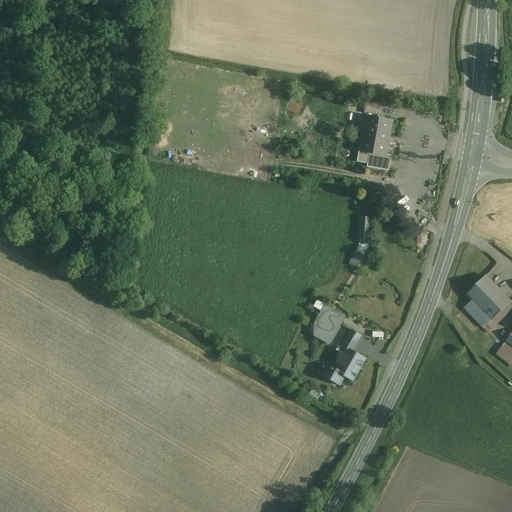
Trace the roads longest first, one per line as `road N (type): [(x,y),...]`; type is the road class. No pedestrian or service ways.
road 1 (secondary): [(472,155),(422,323),(331,511)]
road 2 (secondary): [(472,155),(486,0)]
